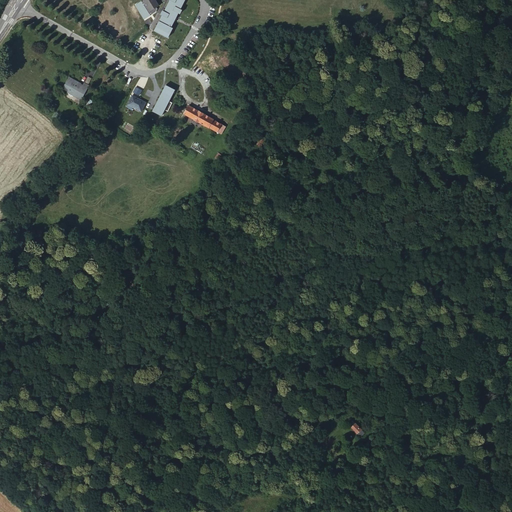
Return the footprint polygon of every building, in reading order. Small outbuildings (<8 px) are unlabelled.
[(159,6),(155,0),(143,0),(150,11),(159,6)] [(169,0),(157,25),(169,32),(184,0),(169,0)] [(80,99),(88,85),(84,83),(82,88),(78,86),(80,83),(70,78),(64,89),(68,92),(68,93),(80,99)] [(162,115),(175,90),(166,85),(153,111),(162,115)] [(141,111),(146,103),(139,99),(138,100),(131,97),(128,104),(141,111)] [(213,120),(213,119),(189,105),(184,114),(209,128),(209,127),(217,132),(221,124),(213,120)] [(221,134),(226,127),(221,124),(217,132),(221,134)] [(361,436),(364,433),(352,421),(349,424),(361,436)]
